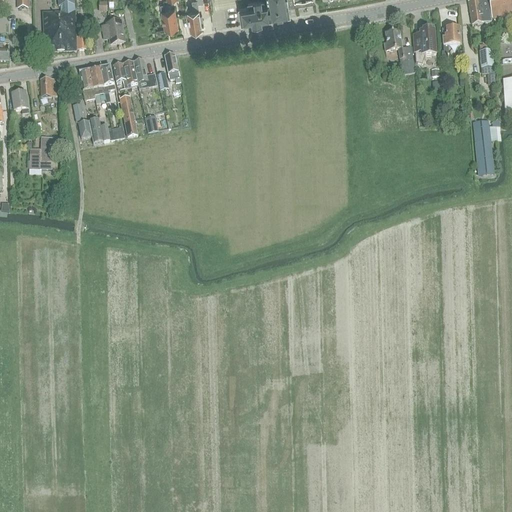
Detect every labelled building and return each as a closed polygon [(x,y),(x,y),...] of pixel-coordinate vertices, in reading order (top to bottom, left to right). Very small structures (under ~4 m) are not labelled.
[(17,0),(18,9),(27,9),(26,0),(17,0)] [(43,15),(45,54),(77,53),(75,13),(76,13),(74,0),(58,0),(58,8),(61,8),(61,14),(43,15)] [(202,29),(200,21),(203,21),(202,16),(200,17),(199,11),(198,5),(203,4),(202,0),(196,0),(197,1),(193,2),(194,12),(188,13),(191,31),(202,29)] [(267,0),(268,2),(265,3),(265,0),(264,0),(259,0),(248,2),(248,5),(239,7),(241,23),(252,21),(252,23),(262,21),(262,19),(271,18),(271,17),(290,14),(288,6),(295,5),(296,6),(314,3),(313,0),(267,0)] [(472,26),(491,23),(488,0),(480,2),(469,3),(472,26)] [(511,0),(489,0),(492,19),(511,15),(511,0)] [(176,28),(178,28),(175,9),(167,11),(162,12),(165,30),(171,29),(172,30),(176,29),(176,28)] [(77,51),(86,51),(86,38),(85,38),(84,19),(77,19),(77,38),(77,51)] [(122,22),(112,24),(107,25),(107,27),(102,28),(105,41),(109,40),(111,46),(126,43),(122,22)] [(445,30),(442,30),(442,34),(445,34),(445,39),(443,39),(444,53),(442,53),(442,60),(449,60),(448,47),(461,46),(460,29),(458,29),(457,27),(453,28),(452,29),(445,30)] [(437,57),(435,32),(432,32),(432,30),(422,31),(422,33),(419,33),(419,36),(413,36),(414,55),(415,55),(416,64),(422,66),(425,58),(437,57)] [(399,33),(385,35),(387,45),(384,45),(386,53),(399,51),(403,76),(415,74),(411,49),(402,50),(399,33)] [(9,44),(0,44),(0,62),(8,63),(9,44)] [(493,51),(480,53),(481,70),(494,68),(493,51)] [(175,55),(165,57),(170,81),(180,79),(175,57),(175,55)] [(147,78),(144,61),(134,63),(139,88),(139,91),(149,89),(149,90),(157,88),(155,76),(147,78)] [(128,90),(139,88),(134,63),(123,65),(128,90)] [(125,91),(128,90),(123,65),(113,67),(116,84),(123,83),(125,91)] [(100,70),(105,96),(107,105),(111,104),(109,95),(111,92),(115,91),(115,87),(111,68),(100,70)] [(100,97),(105,96),(100,70),(90,72),(95,101),(96,106),(101,105),(100,97)] [(85,103),(95,101),(90,72),(79,74),(85,103)] [(168,90),(165,74),(157,76),(161,92),(168,90)] [(57,98),(56,80),(41,81),(41,99),(57,98)] [(25,103),(24,94),(12,96),(14,113),(22,112),(22,116),(29,115),(27,103),(25,103)] [(131,99),(120,101),(127,139),(138,137),(131,99)] [(73,107),(76,124),(85,123),(81,105),(73,107)] [(468,113),(457,114),(458,127),(469,126),(468,113)] [(156,117),(145,120),(148,135),(159,133),(156,117)] [(81,141),(92,139),(94,146),(104,144),(101,128),(99,121),(78,125),(81,141)] [(479,176),(494,174),(489,124),(473,126),(479,176)] [(107,127),(101,128),(104,144),(110,143),(114,142),(112,131),(108,131),(107,127)] [(33,150),(32,171),(40,171),(52,172),(54,140),(41,139),(33,139),(32,150),(33,150)]
